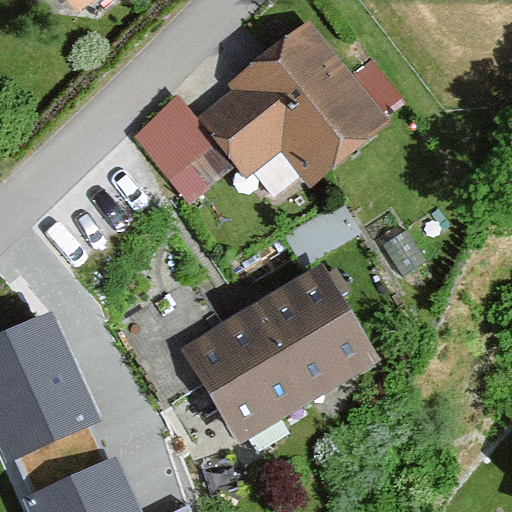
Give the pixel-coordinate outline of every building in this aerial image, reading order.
[(65,0),(81,21),(110,0),(65,0)] [(307,190),(392,124),(308,16),(234,74),(247,91),(202,126),(248,185),(283,158),(307,190)] [(167,183),(216,146),(181,98),(132,135),(167,183)] [(324,269),(257,309),(315,404),(381,363),(324,269)] [(241,449),(315,404),(257,309),(183,355),(241,449)] [(48,312),(0,333),(0,450),(5,461),(96,421),(48,312)] [(134,511),(111,459),(20,499),(25,511),(134,511)]
